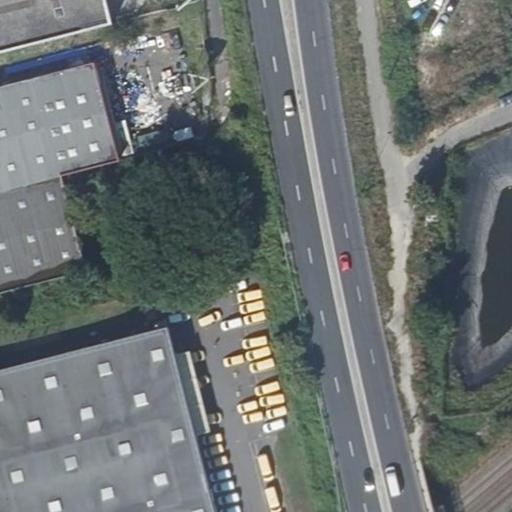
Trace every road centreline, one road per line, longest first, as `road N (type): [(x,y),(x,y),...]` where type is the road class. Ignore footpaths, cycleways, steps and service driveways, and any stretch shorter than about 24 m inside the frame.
road 1 (primary): [(266,0),(366,511)]
road 2 (primary): [(406,511),(324,121),(309,0)]
road 3 (track): [(362,0),(391,210)]
road 4 (unknown): [(257,511),(210,323)]
road 5 (track): [(384,160),(401,170),(426,163),(449,141),(511,113)]
